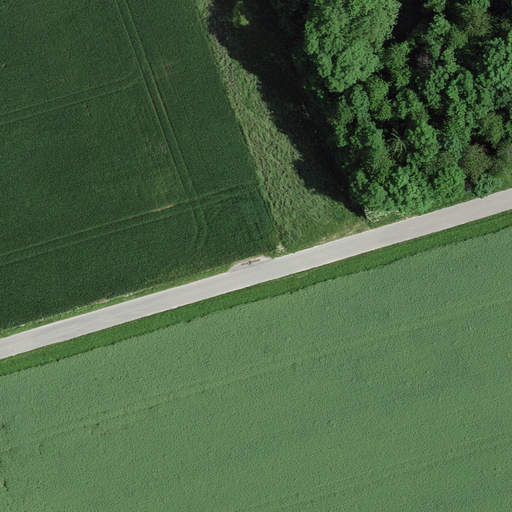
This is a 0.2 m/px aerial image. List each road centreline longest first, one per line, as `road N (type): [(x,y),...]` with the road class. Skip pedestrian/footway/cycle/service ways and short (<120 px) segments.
road 1 (unclassified): [(511,198),(0,347)]
road 2 (track): [(371,239),(247,0)]
